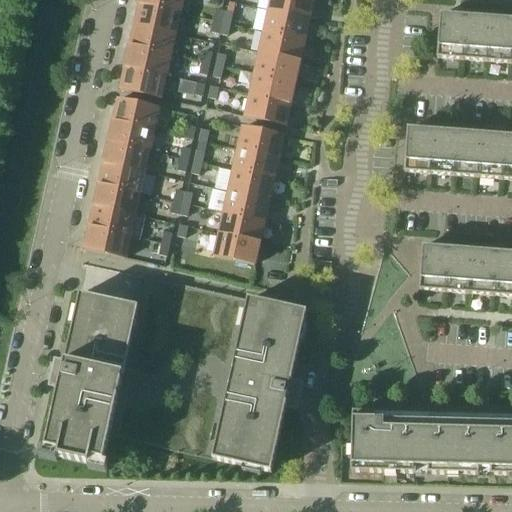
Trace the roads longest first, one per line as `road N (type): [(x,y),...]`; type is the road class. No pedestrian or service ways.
road 1 (residential): [(395,0),(346,236),(355,297),(316,375),(327,511)]
road 2 (residential): [(0,476),(104,0)]
